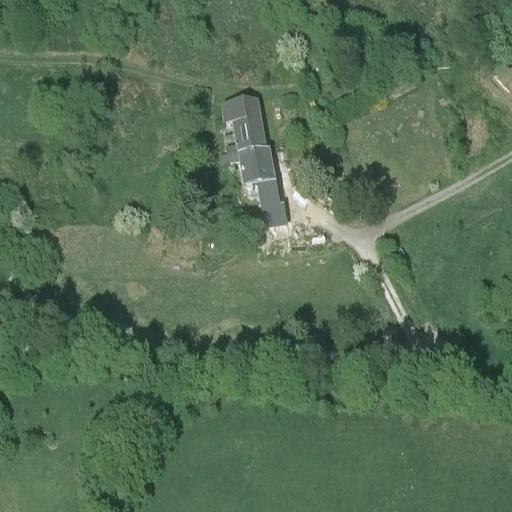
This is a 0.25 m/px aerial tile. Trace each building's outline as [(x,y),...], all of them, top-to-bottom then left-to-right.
[(352,25),(336,30),(341,47),(358,41),(352,25)] [(254,106),(222,112),(225,132),(233,130),(236,151),(237,158),(238,162),(263,157),(254,106)] [(236,151),(226,153),(227,160),(237,158),(236,151)] [(273,188),(267,157),(263,157),(238,162),(239,166),(243,193),(257,191),(273,188)] [(221,169),(239,166),(238,162),(237,158),(227,160),(220,161),(220,164),(221,169)] [(273,188),(257,191),(265,230),(284,226),(281,213),(278,213),(273,188)] [(398,354),(373,350),(370,371),(396,374),(398,354)]
